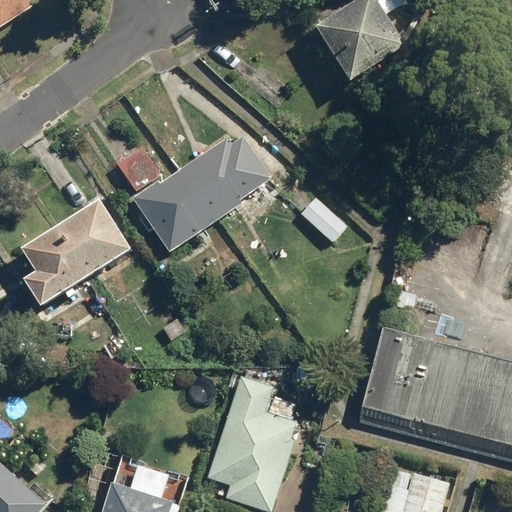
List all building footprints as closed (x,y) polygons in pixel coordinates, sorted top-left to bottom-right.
[(26,0),(0,0),(0,28),(32,7),(26,0)] [(382,0),(375,0),(324,31),(358,87),(415,53),(382,0)] [(155,182),(130,199),(169,254),(242,203),(240,201),(271,180),(242,138),(230,146),(225,139),(158,186),(155,182)] [(133,149),(113,163),(133,192),(153,178),(133,149)] [(313,197),(298,214),(330,242),(345,225),(313,197)] [(100,202),(23,252),(37,274),(25,282),(42,310),(132,251),(100,202)] [(181,314),(159,330),(171,346),(192,330),(181,314)] [(511,372),(387,340),(366,419),(511,456),(511,372)] [(204,477),(227,484),(223,497),(269,510),(294,421),(262,412),(269,386),(233,375),(204,477)] [(0,462),(0,511),(46,511),(50,508),(0,462)] [(379,483),(370,511),(401,511),(402,511),(437,511),(447,483),(409,472),(404,490),(379,483)] [(112,484),(102,511),(177,511),(180,506),(112,484)]
